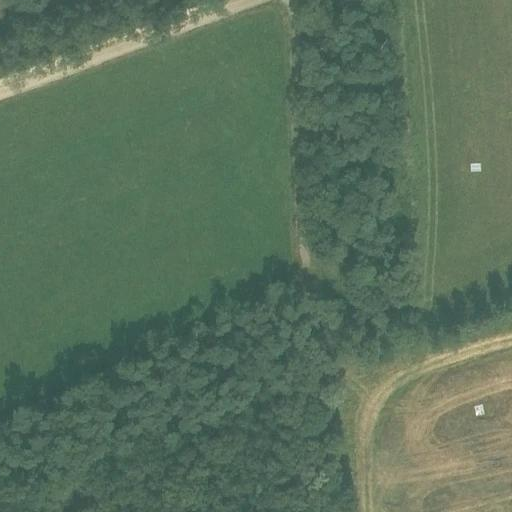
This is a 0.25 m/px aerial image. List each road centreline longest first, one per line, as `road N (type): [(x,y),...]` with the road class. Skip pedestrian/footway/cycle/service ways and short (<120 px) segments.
road 1 (track): [(292,0),(305,511)]
road 2 (track): [(0,92),(252,0)]
